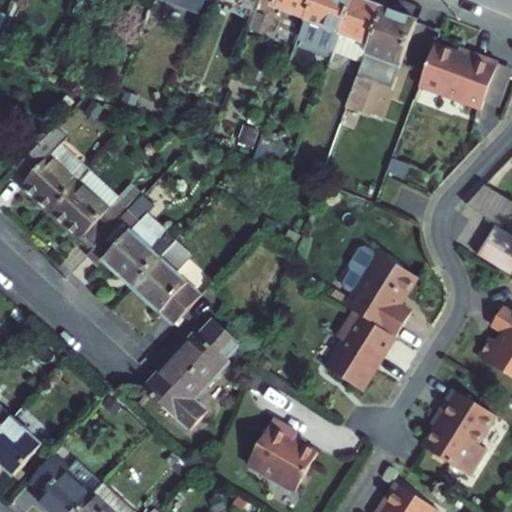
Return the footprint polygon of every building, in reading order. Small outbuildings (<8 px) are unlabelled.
[(161,0),(202,15),(207,0),(161,0)] [(277,0),(275,7),(307,20),(314,0),(277,0)] [(314,0),(307,20),(299,40),(334,54),(335,53),(354,0),(314,0)] [(358,0),(354,0),(335,53),(364,64),(384,10),(358,0)] [(384,10),(364,64),(347,109),(360,114),(372,83),(392,90),(401,67),(418,22),(384,10)] [(268,16),(257,12),(250,30),(261,35),(268,16)] [(436,43),(419,86),(481,110),(484,102),(498,64),(499,63),(471,52),(470,56),(436,43)] [(511,69),(498,64),(484,102),(501,109),(511,78),(511,69)] [(23,187),(53,213),(90,172),(62,146),(69,138),(56,127),(19,169),(30,179),(23,187)] [(286,147),(262,138),(255,158),(279,167),(286,147)] [(90,172),(53,213),(82,241),(86,237),(96,247),(142,197),(131,186),(119,198),(90,172)] [(467,205),(502,228),(511,212),(511,201),(486,185),(467,205)] [(105,261),(134,288),(178,240),(149,214),(156,206),(144,195),(142,197),(96,247),(90,254),(101,265),(105,261)] [(510,275),(511,271),(511,234),(497,225),(478,255),(510,275)] [(192,254),(178,240),(134,288),(175,325),(202,295),(176,272),(192,254)] [(354,311),(396,337),(412,312),(400,305),(417,276),(380,253),(379,255),(365,247),(360,249),(349,265),(351,271),(343,283),(345,288),(355,294),(347,307),(354,311)] [(492,338),(480,358),(511,377),(511,313),(504,308),(493,326),(503,333),(498,342),(492,338)] [(396,337),(354,311),(338,337),(344,340),(327,368),(363,390),(373,375),(372,370),(380,356),(383,358),(396,337)] [(195,333),(144,390),(191,432),(208,413),(196,402),(230,364),(227,361),(241,345),(214,320),(199,336),(195,333)] [(436,428),(424,448),(471,477),(488,450),(477,444),(495,415),(453,389),(431,425),(436,428)] [(0,434),(15,419),(0,405),(0,434)] [(15,419),(0,434),(0,463),(15,477),(44,446),(15,419)] [(274,420),(248,465),(296,492),(318,453),(295,440),(298,433),(274,420)] [(70,468),(56,455),(31,482),(46,495),(41,500),(53,511),(78,511),(94,495),(68,470),(70,468)] [(94,495),(78,511),(135,511),(104,484),(94,495)] [(384,511),(383,511),(439,511),(440,511),(396,484),(381,509),(384,511)]
